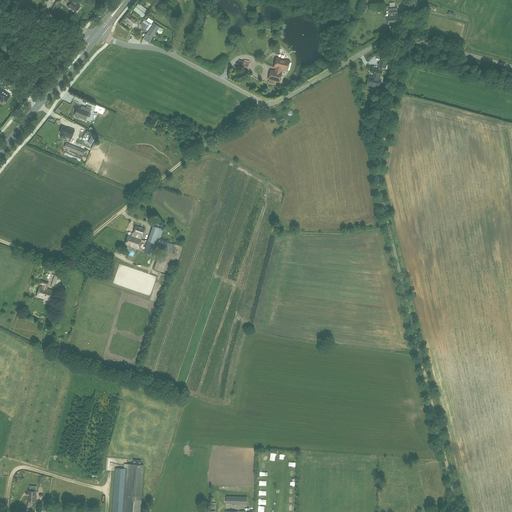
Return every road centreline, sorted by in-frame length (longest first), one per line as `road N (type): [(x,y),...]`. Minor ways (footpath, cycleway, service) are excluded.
road 1 (unclassified): [(511,65),(397,37),(265,103),(164,51),(96,34)]
road 2 (track): [(0,240),(64,257),(265,103)]
road 3 (secondary): [(0,152),(96,34)]
